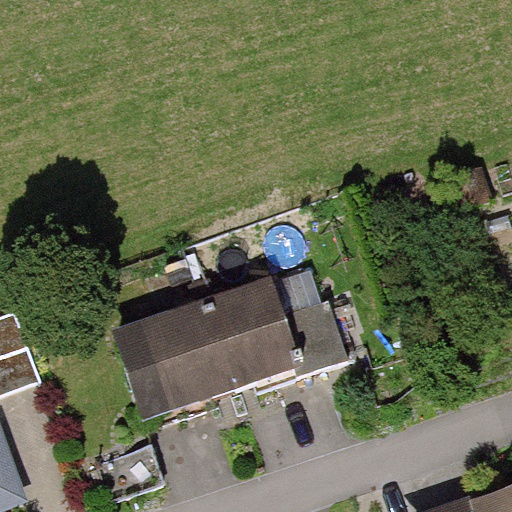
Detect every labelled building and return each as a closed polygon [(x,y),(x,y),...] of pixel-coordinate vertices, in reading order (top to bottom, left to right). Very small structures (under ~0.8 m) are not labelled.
[(492,205),(481,174),(451,184),(462,216),(492,205)] [(272,292),(211,313),(238,393),(255,387),(259,398),(350,367),(329,305),(282,321),(272,292)] [(211,313),(147,334),(156,363),(128,372),(149,434),(222,410),(218,400),(238,393),(211,313)] [(0,403),(43,386),(15,319),(0,325),(0,403)] [(0,511),(22,504),(0,444),(0,511)] [(166,489),(151,448),(96,468),(110,508),(166,489)]
